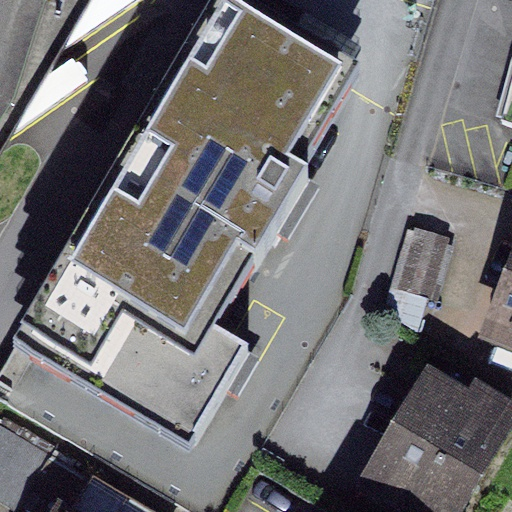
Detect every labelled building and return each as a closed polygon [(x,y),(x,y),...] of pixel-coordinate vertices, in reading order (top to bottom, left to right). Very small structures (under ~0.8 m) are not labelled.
[(0,0),(0,149),(88,0),(0,0)] [(295,156),(352,62),(247,0),(225,0),(64,270),(195,348),(212,320),(306,163),(295,156)] [(511,94),(511,67),(503,91),(511,94)] [(393,306),(432,315),(451,237),(412,228),(393,306)] [(511,245),(470,348),(511,365),(511,245)] [(195,348),(64,270),(21,342),(192,443),(252,343),(212,320),(195,348)] [(377,511),(462,511),(511,434),(511,421),(435,373),(355,498),(377,511)] [(2,426),(0,429),(0,493),(19,504),(47,450),(2,426)]
